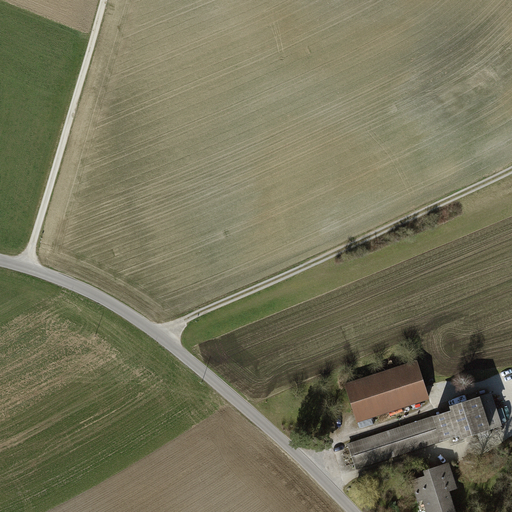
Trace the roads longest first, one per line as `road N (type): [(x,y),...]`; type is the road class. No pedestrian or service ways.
road 1 (residential): [(0,260),(86,291),(159,331),(347,511)]
road 2 (track): [(511,170),(159,331)]
road 3 (track): [(107,0),(25,264)]
